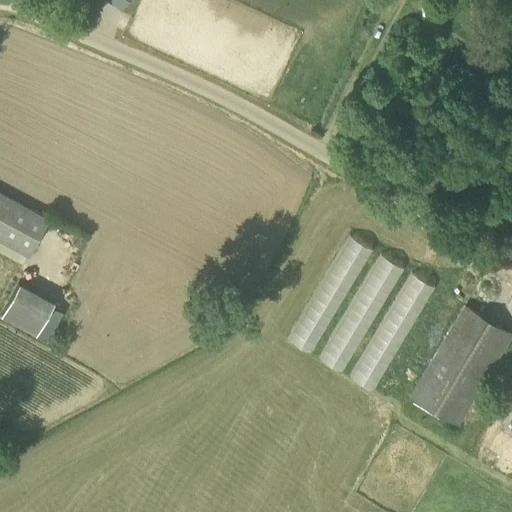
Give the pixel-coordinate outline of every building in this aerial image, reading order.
[(402,111),(405,87),(385,85),(382,109),(402,111)] [(120,165),(137,124),(72,97),(67,110),(92,120),(86,135),(93,138),(87,151),(120,165)] [(118,173),(21,128),(14,143),(22,147),(11,172),(99,213),(118,173)] [(48,220),(0,194),(0,239),(29,255),(48,220)] [(11,279),(0,305),(0,316),(34,330),(48,293),(11,279)] [(458,425),(511,334),(511,333),(464,304),(409,395),(458,425)] [(511,435),(502,431),(488,464),(511,474),(511,435)]
